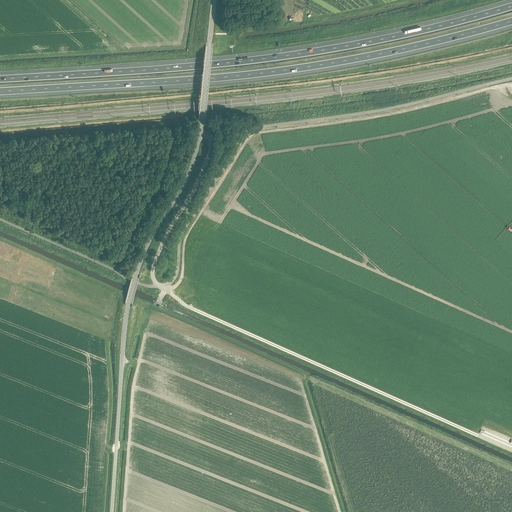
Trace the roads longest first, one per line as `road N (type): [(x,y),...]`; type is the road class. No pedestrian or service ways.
road 1 (motorway): [(0,91),(286,70),(511,20)]
road 2 (motorway): [(511,6),(264,58),(0,79)]
road 3 (track): [(511,50),(356,80),(0,114)]
road 4 (track): [(511,90),(253,133),(187,232),(180,279),(165,289)]
road 5 (unclassified): [(112,511),(128,303),(200,133)]
road 6 (track): [(165,289),(191,308),(510,450)]
road 7 (track): [(0,238),(116,291),(107,343),(108,446),(116,450)]
road 8 (unclassified): [(158,286),(153,266),(210,149),(210,137),(200,133)]
road 9 (unclassified): [(200,133),(214,0)]
